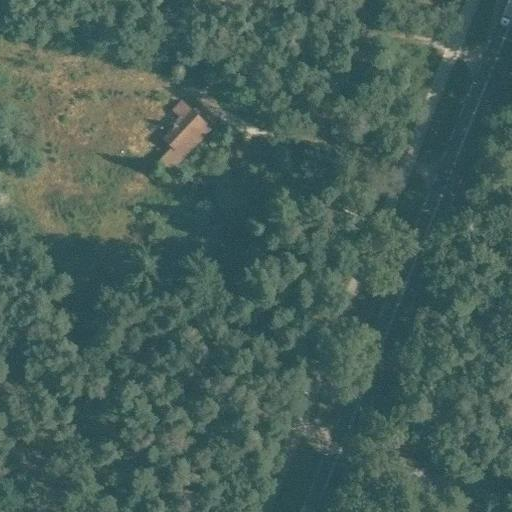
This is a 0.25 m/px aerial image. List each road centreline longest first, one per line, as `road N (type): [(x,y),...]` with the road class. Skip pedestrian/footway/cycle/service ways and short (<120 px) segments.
road 1 (secondary): [(307,511),(511,9)]
road 2 (track): [(336,441),(0,318)]
road 3 (track): [(489,64),(453,46),(324,29),(239,0)]
